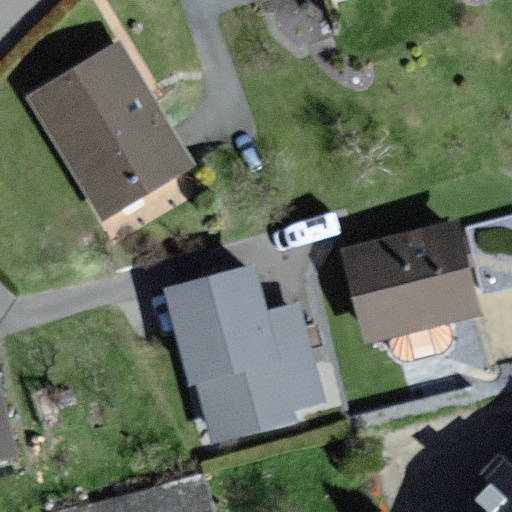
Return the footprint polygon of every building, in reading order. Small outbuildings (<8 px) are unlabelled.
[(177,162),(114,54),(36,100),(99,208),(177,162)] [(476,310),(456,226),(345,252),(365,336),(476,310)] [(256,324),(241,273),(166,296),(209,437),(329,401),(301,310),(256,324)] [(45,511),(216,511),(204,464),(43,504),(45,511)] [(511,511),(511,493),(492,511),(511,511)]
